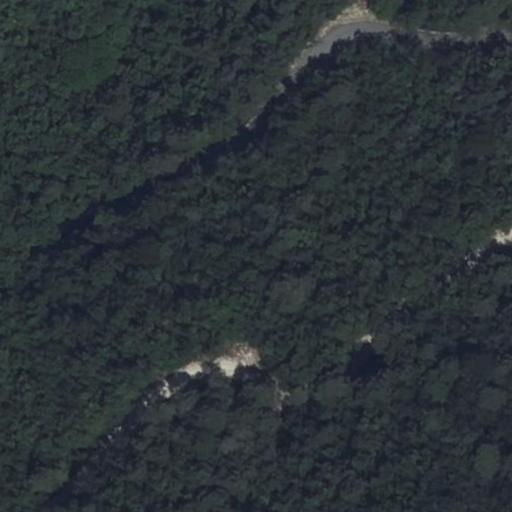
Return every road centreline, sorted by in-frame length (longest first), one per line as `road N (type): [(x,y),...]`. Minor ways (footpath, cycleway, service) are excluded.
road 1 (unclassified): [(0,309),(194,172),(310,64),(343,44),(511,43)]
road 2 (track): [(511,242),(441,281),(335,377),(298,384),(262,367),(216,363),(157,397),(48,511)]
